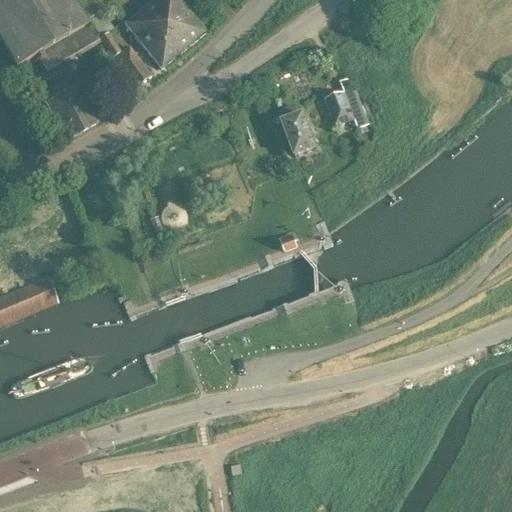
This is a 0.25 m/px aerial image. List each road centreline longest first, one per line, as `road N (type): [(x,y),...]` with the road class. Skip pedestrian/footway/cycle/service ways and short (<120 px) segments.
road 1 (tertiary): [(0,466),(103,427),(384,364),(511,319)]
road 2 (tertiary): [(0,185),(152,105),(257,0)]
